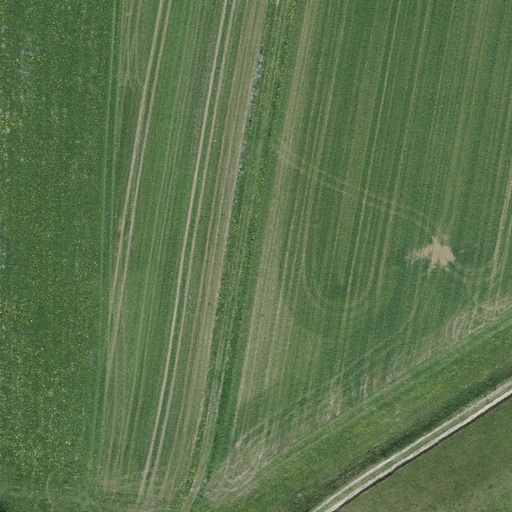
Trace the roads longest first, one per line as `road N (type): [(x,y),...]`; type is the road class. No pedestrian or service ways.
road 1 (track): [(290,0),(209,433),(183,511)]
road 2 (track): [(320,511),(511,387)]
